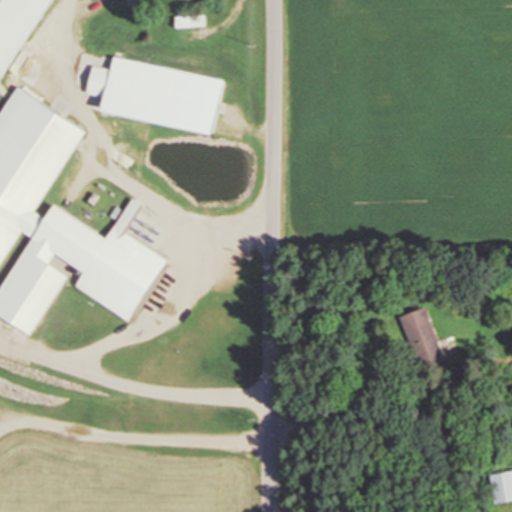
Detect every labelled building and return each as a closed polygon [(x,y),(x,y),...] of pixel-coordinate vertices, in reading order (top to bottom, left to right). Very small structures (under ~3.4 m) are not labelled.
[(11,0),(0,17),(0,60),(3,62),(8,54),(23,64),(47,28),(54,33),(62,21),(49,13),(57,1),(55,0),(11,0)] [(172,27),(203,27),(203,12),(172,12),(172,27)] [(217,121),(223,92),(90,66),(84,95),(217,121)] [(0,259),(24,214),(0,201),(0,259)] [(425,306),(402,316),(425,371),(448,362),(425,306)] [(511,469),(489,473),(494,503),(511,500),(511,469)]
